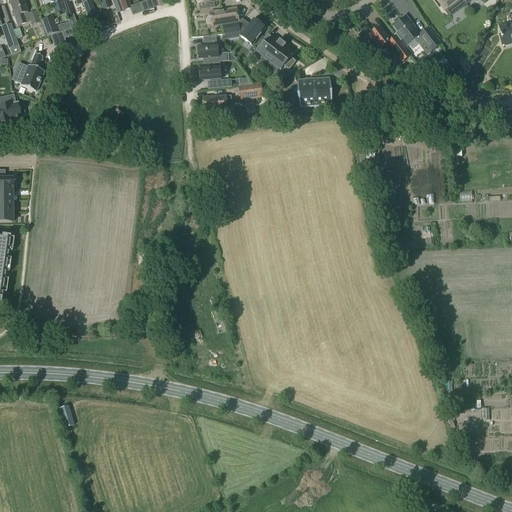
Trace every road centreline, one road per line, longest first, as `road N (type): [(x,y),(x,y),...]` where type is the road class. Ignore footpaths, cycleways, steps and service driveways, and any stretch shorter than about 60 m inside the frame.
road 1 (secondary): [(0,373),(168,390),(257,414),(510,511)]
road 2 (track): [(354,76),(357,169),(458,443)]
road 3 (track): [(181,10),(192,163),(224,283)]
road 4 (track): [(180,0),(181,10),(86,41),(53,114)]
road 5 (track): [(354,76),(426,99),(511,104)]
road 6 (track): [(354,76),(252,0)]
